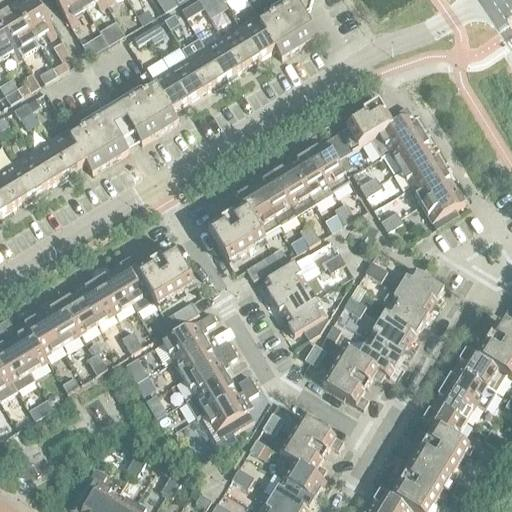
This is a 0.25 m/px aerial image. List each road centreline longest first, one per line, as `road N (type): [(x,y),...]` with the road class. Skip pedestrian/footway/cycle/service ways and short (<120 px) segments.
road 1 (residential): [(155,184),(346,70),(485,0)]
road 2 (residential): [(380,446),(283,390),(155,184)]
road 3 (residential): [(0,279),(155,184)]
road 4 (residential): [(380,446),(481,295)]
